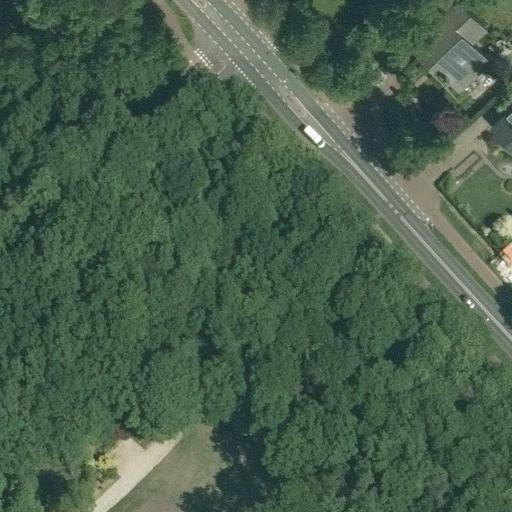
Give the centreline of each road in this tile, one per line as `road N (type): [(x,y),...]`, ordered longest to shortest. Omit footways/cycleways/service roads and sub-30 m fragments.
road 1 (secondary): [(511,336),(247,43)]
road 2 (tertiary): [(0,316),(124,166),(247,43)]
